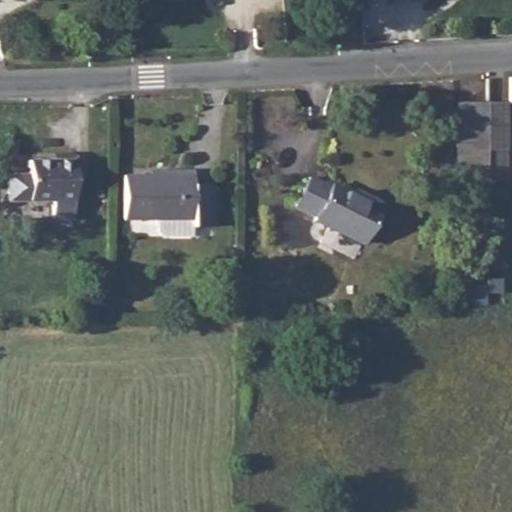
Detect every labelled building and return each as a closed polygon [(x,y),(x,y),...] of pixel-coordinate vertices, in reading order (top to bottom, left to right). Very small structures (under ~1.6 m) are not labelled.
[(348,8),(330,10),(330,20),(348,19),(348,8)] [(484,153),(483,105),(457,105),(458,154),(484,153)] [(504,105),(483,105),(484,153),(506,152),(504,105)] [(56,175),(71,175),(71,152),(55,152),(55,158),(56,175)] [(72,218),(71,175),(56,175),(55,158),(29,158),(30,173),(9,173),(9,199),(51,199),(52,220),(72,218)] [(124,175),(125,216),(193,215),(194,224),(210,223),(210,184),(191,183),(191,169),(148,169),(149,174),(124,175)] [(312,220),(358,241),(377,203),(360,194),(357,200),(308,178),(295,204),(315,214),(312,220)]
